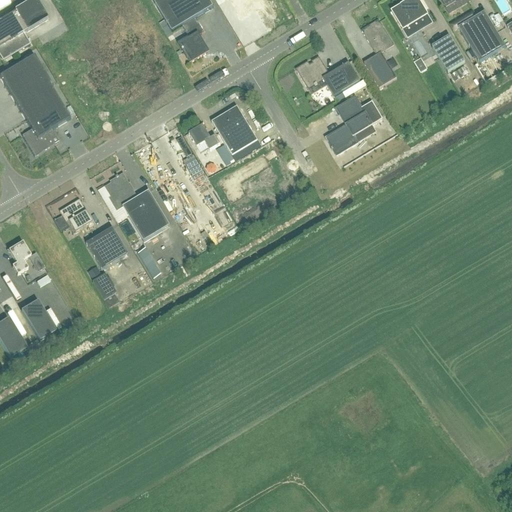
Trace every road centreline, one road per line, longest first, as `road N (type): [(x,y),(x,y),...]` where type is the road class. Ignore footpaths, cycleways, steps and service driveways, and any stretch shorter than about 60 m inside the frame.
road 1 (unclassified): [(22,200),(246,67)]
road 2 (unclassified): [(246,67),(357,0)]
road 3 (unclassified): [(310,172),(246,67)]
